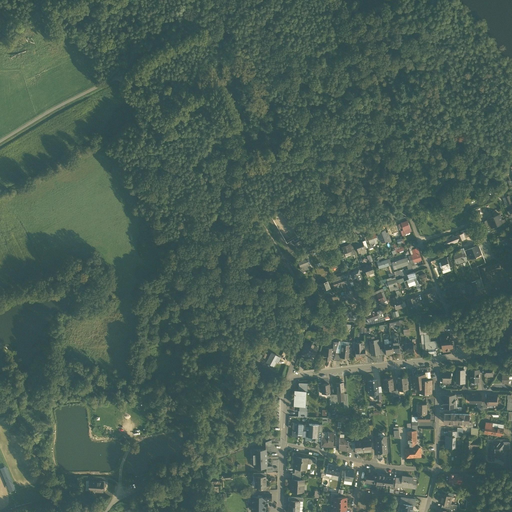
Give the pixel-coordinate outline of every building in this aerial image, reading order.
[(479,207),(471,210),(473,216),(481,213),(479,207)] [(294,242),(299,239),(283,212),(272,218),(287,244),(293,240),(294,242)] [(500,214),(488,219),(491,227),(503,223),(500,214)] [(410,231),(411,231),(407,220),(406,220),(406,221),(404,222),(403,222),(400,223),(402,227),(403,230),(404,233),(410,231)] [(399,231),(397,231),(395,226),(390,228),(392,234),(397,232),(398,234),(400,234),(399,231)] [(381,240),(382,242),(387,240),(385,233),(384,230),(378,232),(379,234),(381,240)] [(464,233),(456,236),(458,241),(466,238),(465,237),(464,233)] [(374,241),(375,243),(376,243),(375,242),(376,241),(375,238),(374,239),(373,234),(367,236),(368,239),(369,243),(374,241)] [(450,244),(458,241),(456,236),(448,239),(450,244)] [(355,244),(358,253),(361,252),(360,250),(365,248),(364,245),(362,241),(355,244)] [(472,259),(473,260),(476,258),(476,257),(476,256),(482,253),(481,251),(478,252),(476,246),(468,249),(471,258),(472,259)] [(412,256),(420,254),(418,248),(410,250),(411,255),(412,256)] [(457,262),(457,263),(459,263),(464,261),(465,261),(467,260),(465,253),(462,254),(461,252),(456,254),(456,255),(456,256),(454,257),(456,260),(457,262)] [(331,267),(332,267),(336,266),(335,265),(339,263),(336,255),(328,258),(329,261),(329,262),(330,262),(331,266),(331,267)] [(394,262),(396,268),(399,267),(408,264),(406,258),(395,261),(394,261),(395,262),(394,262)] [(441,261),(443,268),(449,265),(447,258),(440,260),(441,261)] [(298,262),(300,267),(308,264),(307,259),(298,262)] [(444,269),(443,268),(441,261),(439,262),(443,273),(451,270),(450,267),(444,269)] [(364,267),(367,276),(370,276),(369,274),(374,272),(371,265),(364,267)] [(353,278),(357,277),(356,275),(360,273),(358,269),(350,272),(353,278)] [(339,285),(339,284),(342,283),(343,284),(346,283),(349,281),(347,277),(346,274),(344,275),(339,276),(336,277),(338,284),(339,285)] [(338,284),(336,277),(334,278),(334,275),(332,276),(331,276),(330,277),(331,279),(330,280),(332,286),(338,284)] [(424,294),(426,302),(434,300),(433,297),(432,292),(424,294)] [(407,299),(409,307),(417,305),(416,302),(415,297),(407,299)] [(393,301),(395,309),(403,306),(401,299),(396,300),(393,301)] [(349,306),(348,307),(351,314),(349,315),(349,316),(348,316),(347,316),(347,315),(346,316),(347,319),(353,317),(354,319),(357,318),(358,322),(359,322),(356,314),(352,316),(349,306)] [(347,316),(348,316),(349,316),(349,315),(351,314),(348,307),(343,309),(343,308),(342,309),(344,313),(345,316),(346,316),(347,315),(347,316)] [(344,320),(358,322),(357,318),(354,319),(353,317),(347,319),(346,316),(345,316),(344,313),(342,314),(344,320)] [(431,322),(426,326),(429,330),(435,327),(431,322)] [(436,327),(437,335),(441,335),(445,335),(444,326),(436,327)] [(441,335),(443,351),(453,350),(454,350),(453,344),(452,340),(451,340),(450,334),(445,335),(441,335)] [(378,340),(374,340),(373,340),(373,342),(369,343),(371,355),(379,354),(380,353),(379,349),(378,340)] [(399,346),(398,341),(394,342),(391,342),(392,353),(395,353),(394,352),(399,351),(399,352),(399,346)] [(425,342),(425,344),(426,349),(428,349),(435,348),(435,349),(437,348),(437,341),(430,341),(425,342)] [(392,353),(391,342),(384,343),(385,348),(386,354),(386,353),(390,352),(390,353),(392,353)] [(305,359),(307,360),(308,359),(309,357),(310,357),(310,356),(311,356),(312,356),(313,356),(316,347),(313,345),(312,344),(310,344),(309,344),(305,343),(301,354),(305,356),(304,358),(305,358),(305,359)] [(405,344),(405,351),(414,351),(414,343),(405,344)] [(349,346),(348,345),(343,345),(342,345),(341,353),(340,357),(348,358),(349,346)] [(323,358),(331,359),(332,348),(325,348),(324,353),(323,353),(323,358)] [(365,349),(362,349),(355,349),(355,357),(360,357),(360,356),(365,355),(365,349)] [(266,362),(273,366),(276,360),(278,361),(280,357),(271,353),(266,362)] [(485,376),(493,376),(493,366),(485,366),(485,376)] [(471,381),(479,381),(479,372),(479,369),(471,369),(471,381)] [(457,383),(462,383),(462,382),(465,382),(465,376),(464,376),(464,374),(465,374),(465,370),(464,370),(461,370),(457,370),(457,383)] [(430,393),(431,393),(432,380),(426,380),(425,374),(413,375),(413,382),(414,388),(419,387),(419,392),(424,392),(430,393)] [(403,389),(403,390),(404,390),(404,389),(408,389),(407,376),(398,377),(398,385),(399,390),(403,389)] [(383,379),(384,390),(393,389),(392,378),(383,379)] [(371,390),(371,394),(378,393),(379,393),(378,392),(378,389),(377,386),(377,379),(372,380),(368,381),(369,390),(371,390)] [(307,383),(298,383),(298,390),(305,391),(307,391),(307,383)] [(321,390),(322,394),(327,393),(327,396),(330,396),(330,395),(329,384),(321,385),(321,390)] [(303,406),(303,405),(303,401),(304,391),(305,391),(298,390),(294,390),(294,405),(299,405),(303,406)] [(447,407),(455,407),(455,406),(453,406),(453,403),(455,403),(456,402),(456,400),(455,399),(455,395),(444,395),(444,399),(443,399),(443,404),(444,404),(444,407),(446,407),(447,407)] [(488,404),(497,404),(497,396),(488,396),(488,399),(488,404)] [(418,420),(430,420),(430,414),(426,414),(426,411),(427,411),(427,404),(422,404),(422,407),(418,407),(418,418),(418,420)] [(444,423),(465,423),(469,423),(469,422),(470,413),(450,413),(445,413),(444,423)] [(485,433),(501,435),(501,433),(503,434),(504,429),(489,427),(490,423),(486,422),(485,433)] [(292,436),(298,437),(298,435),(302,435),(302,430),(303,426),(303,424),(298,424),(297,426),(292,426),(292,436)] [(312,440),(317,440),(318,432),(318,424),(309,424),(309,430),(306,429),(305,431),(305,437),(305,440),(312,441),(312,440)] [(324,446),(333,446),(334,433),(328,433),(328,435),(328,437),(328,439),(324,438),(324,439),(324,446)] [(446,447),(455,447),(455,436),(448,435),(446,435),(446,447)] [(376,437),(377,453),(387,452),(385,436),(376,437)] [(347,450),(348,450),(348,447),(349,447),(349,444),(348,444),(348,438),(344,438),(340,438),(339,449),(347,450)] [(466,448),(473,448),(473,445),(480,445),(480,440),(473,440),(473,439),(466,439),(466,448)] [(355,452),(363,451),(362,440),(354,441),(355,451),(355,452)] [(370,440),(362,440),(363,451),(371,451),(370,440)] [(489,457),(490,458),(492,458),(494,457),(494,456),(500,456),(500,454),(502,452),(504,452),(504,449),(503,443),(503,444),(499,444),(499,442),(494,442),(494,444),(490,444),(490,448),(489,448),(490,454),(489,455),(489,457)] [(421,447),(415,447),(413,448),(413,456),(421,456),(421,447)] [(413,456),(413,448),(410,448),(405,448),(405,457),(413,456)] [(254,468),(266,467),(266,466),(266,464),(266,452),(265,450),(265,449),(254,450),(254,454),(254,455),(255,455),(255,462),(254,463),(254,468)] [(301,468),(305,469),(306,463),(307,458),(296,457),(294,467),(295,468),(301,468)] [(332,473),(338,475),(340,466),(328,464),(327,466),(326,472),(332,473)] [(16,489),(6,466),(0,468),(10,491),(16,489)] [(353,469),(345,468),(345,471),(344,479),(352,481),(353,469)] [(365,481),(375,482),(376,475),(366,474),(365,481)] [(377,474),(376,475),(375,482),(375,483),(380,484),(380,482),(383,483),(382,486),(390,487),(391,487),(392,477),(384,476),(384,475),(377,474)] [(450,483),(458,483),(458,477),(458,476),(454,476),(454,474),(450,474),(450,483)] [(255,487),(263,487),(266,487),(266,486),(265,483),(266,483),(264,483),(264,478),(266,478),(265,478),(265,476),(266,476),(264,476),(255,476),(255,481),(256,481),(256,487),(255,487)] [(402,476),(401,478),(400,486),(401,486),(415,488),(416,482),(412,481),(412,479),(412,477),(402,476)] [(291,491),(302,492),(303,480),(300,480),(292,480),(291,491)] [(96,492),(103,492),(103,486),(103,482),(102,482),(89,482),(86,481),(85,491),(89,491),(89,492),(96,492)] [(442,503),(448,505),(450,496),(443,494),(440,503),(442,503)] [(252,510),(265,510),(265,500),(265,496),(263,496),(258,496),(255,496),(252,496),(252,510)] [(401,497),(400,503),(402,503),(401,511),(402,511),(401,511),(410,511),(412,505),(414,505),(415,499),(401,497)] [(298,511),(299,501),(294,500),(290,500),(290,505),(289,504),(288,511),(294,511),(298,511)]
